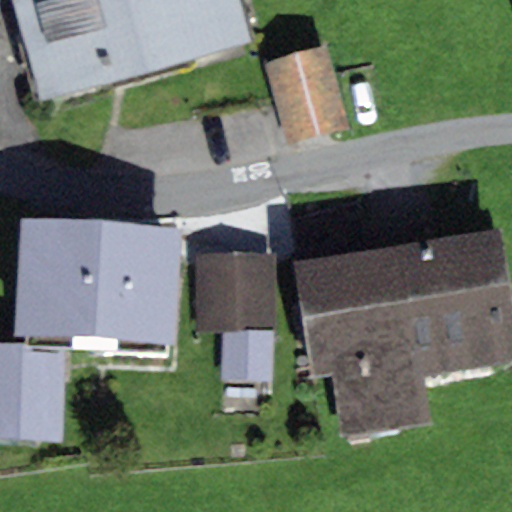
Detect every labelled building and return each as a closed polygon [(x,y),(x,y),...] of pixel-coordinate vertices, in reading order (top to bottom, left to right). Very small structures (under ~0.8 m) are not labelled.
[(252,42),(240,0),(12,0),(40,100),(252,42)] [(350,128),(326,45),(264,63),(288,146),(350,128)] [(180,226),(20,217),(13,333),(27,334),(26,345),(63,345),(120,348),(121,339),(173,343),(180,226)] [(511,291),(501,224),(289,260),(310,378),(331,375),(342,436),(426,421),(419,378),(511,361),(511,291)] [(275,253),(195,256),(198,330),(277,327),(275,253)] [(270,337),(222,338),(223,380),(271,379),(270,337)] [(26,345),(0,344),(0,442),(61,443),(63,345),(26,345)]
